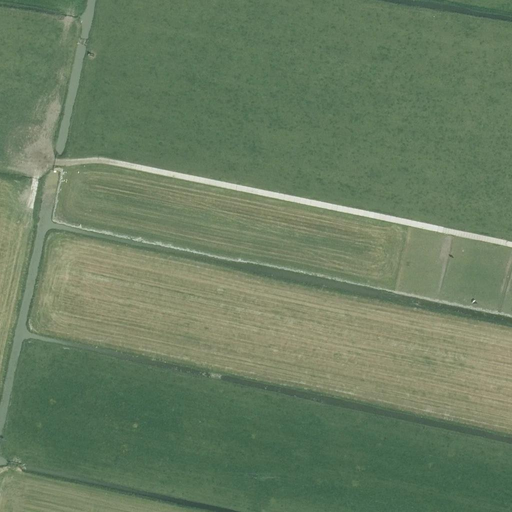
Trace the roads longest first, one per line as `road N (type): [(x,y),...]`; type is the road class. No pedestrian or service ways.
road 1 (track): [(42,158),(101,159),(511,243)]
road 2 (track): [(0,342),(69,0)]
